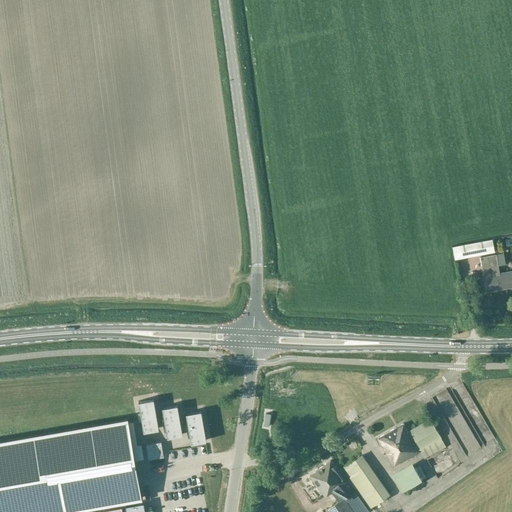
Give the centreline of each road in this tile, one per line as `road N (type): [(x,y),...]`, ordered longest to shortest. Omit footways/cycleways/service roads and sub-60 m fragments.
road 1 (unclassified): [(254,335),(253,209),(224,0)]
road 2 (tertiary): [(254,335),(511,344)]
road 3 (tertiary): [(0,338),(84,330),(254,335)]
road 4 (tertiary): [(230,511),(254,335)]
